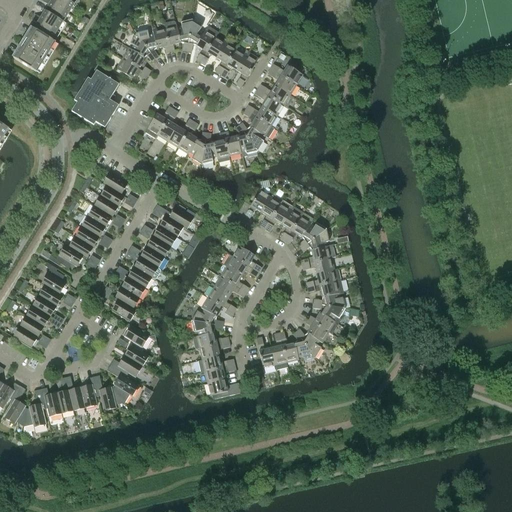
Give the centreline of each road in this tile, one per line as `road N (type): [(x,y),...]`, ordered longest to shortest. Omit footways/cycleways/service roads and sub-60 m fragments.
road 1 (residential): [(76,318),(161,180)]
road 2 (tertiary): [(55,141),(51,188),(0,272)]
road 3 (residential): [(281,253),(161,180)]
road 4 (residential): [(238,335),(282,323),(290,313),(298,288),(281,253)]
road 5 (residential): [(54,354),(68,371),(96,365),(109,344),(76,318)]
